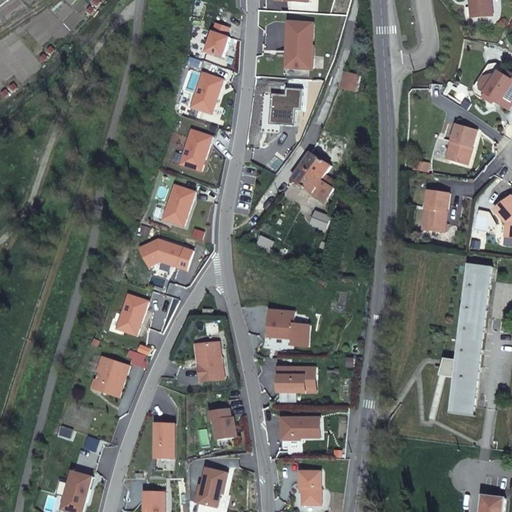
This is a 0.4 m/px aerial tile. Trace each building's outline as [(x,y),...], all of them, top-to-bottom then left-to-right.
[(474,0),(476,17),(494,15),(492,0),(474,0)] [(316,24),(292,22),(289,67),(314,68),(316,24)] [(231,26),(219,23),(209,50),(226,55),(232,37),(229,35),(231,26)] [(482,91),(483,98),(490,102),(491,100),(493,96),(504,103),(511,95),(511,79),(506,76),(509,72),(503,67),(496,66),(482,91)] [(206,72),(195,106),(215,113),(226,79),(206,72)] [(363,78),(347,73),(343,88),(359,93),(363,78)] [(288,95),(276,94),(273,123),(298,125),(300,109),(304,109),(305,89),(289,88),(288,95)] [(456,102),(446,95),(440,104),(450,111),(456,102)] [(493,96),(491,100),(500,106),(502,105),(511,111),(511,95),(504,103),(493,96)] [(452,158),(470,164),(480,130),(459,123),(454,141),(456,142),(452,158)] [(195,130),(183,164),(204,170),(214,136),(195,130)] [(335,150),(334,152),(341,156),(345,159),(346,155),(335,150)] [(341,156),(334,152),(332,157),(338,160),(334,167),(339,170),(345,159),(341,156)] [(332,166),(312,153),(311,154),(304,166),(318,175),(335,186),(339,189),(342,185),(326,175),(332,166)] [(423,162),(422,170),(432,171),(433,163),(423,162)] [(304,166),(294,180),(310,190),(315,193),(316,192),(327,199),(335,186),(318,175),(304,166)] [(178,184),(167,218),(186,225),(198,190),(178,184)] [(435,188),(429,225),(446,228),(449,212),(451,213),(455,191),(435,188)] [(511,233),(511,196),(498,208),(509,223),(508,233),(511,233)] [(329,229),(334,217),(320,211),(314,223),(329,229)] [(269,245),(273,239),(265,235),(259,246),(270,253),(274,247),(269,245)] [(162,239),(144,248),(152,265),(162,261),(189,269),(196,250),(162,239)] [(472,284),(475,264),(472,263),(460,360),(459,366),(459,369),(461,369),(464,345),(469,312),(472,284)] [(495,266),(475,264),(472,284),(469,312),(464,345),(461,369),(459,369),(458,377),(457,384),(453,412),(467,414),(476,415),(491,294),(495,266)] [(132,294),(121,328),(139,334),(151,299),(132,294)] [(298,311),(273,309),(272,325),(268,328),(267,342),(311,345),(312,324),(297,322),(298,311)] [(202,343),(205,368),(202,368),(203,380),(226,378),(221,341),(202,343)] [(147,354),(137,350),(133,363),(142,366),(147,354)] [(132,365),(105,356),(102,365),(105,366),(101,380),(97,379),(94,388),(121,397),(132,365)] [(458,377),(459,369),(459,366),(460,360),(448,358),(442,375),(458,377)] [(318,366),(282,366),(283,391),(309,391),(309,378),(318,378),(318,366)] [(309,378),(309,391),(318,391),(318,378),(309,378)] [(233,407),(213,410),(214,420),(217,419),(220,439),(240,436),(238,424),(236,425),(235,421),(237,421),(237,416),(234,416),(233,407)] [(323,416),(285,417),(285,439),(300,439),(300,436),(323,436),(323,416)] [(158,422),(157,457),(176,458),(177,422),(158,422)] [(231,472),(210,467),(206,485),(204,485),(200,501),(220,506),(224,492),(226,493),(231,472)] [(325,470),(303,470),(303,487),(305,487),(306,504),(325,504),(325,470)] [(91,475),(75,471),(72,483),(62,481),(59,494),(68,497),(65,509),(76,511),(81,511),(84,501),(88,502),(92,488),(88,487),(91,475)] [(166,511),(167,491),(146,490),(146,511),(166,511)] [(505,511),(507,498),(503,498),(486,496),(483,511),(505,511)]
